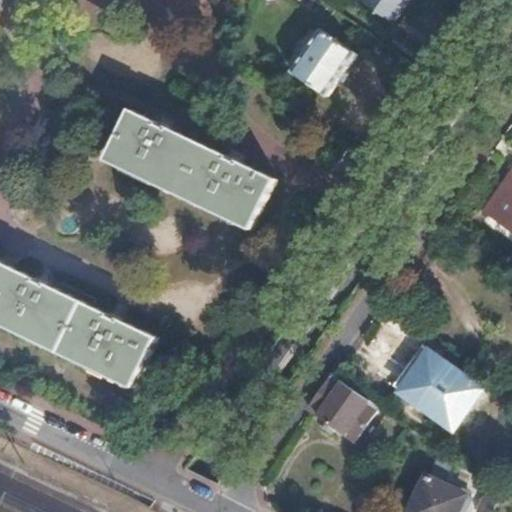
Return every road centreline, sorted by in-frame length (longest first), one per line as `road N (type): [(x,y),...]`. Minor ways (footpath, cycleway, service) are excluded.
road 1 (tertiary): [(176,511),(511,20)]
road 2 (residential): [(0,407),(216,511)]
